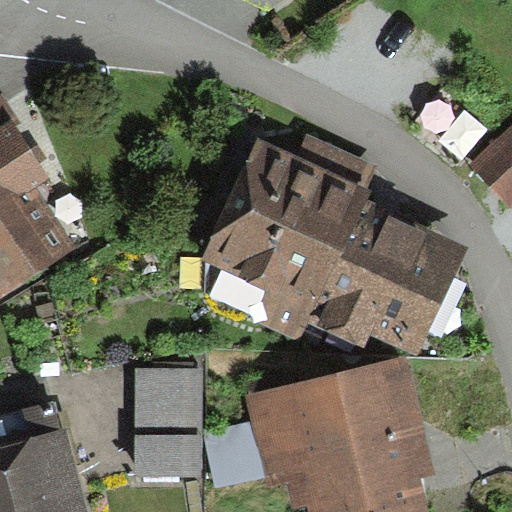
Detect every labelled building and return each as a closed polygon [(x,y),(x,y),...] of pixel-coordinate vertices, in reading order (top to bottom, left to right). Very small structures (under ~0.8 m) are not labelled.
[(242,0),(271,14),(290,0),(242,0)] [(2,103),(0,104),(0,309),(78,260),(36,194),(50,185),(33,158),(13,129),(18,128),(2,103)] [(511,136),(475,170),(511,211),(511,210),(511,136)] [(251,164),(205,266),(221,273),(212,292),(258,313),(253,324),(310,350),(314,341),(358,361),(369,337),(418,360),(467,256),(423,236),(421,241),(366,216),(372,202),(280,160),(251,164)] [(434,481),(407,368),(251,404),(270,485),(278,483),(280,491),(292,488),(295,503),(297,511),(428,511),(422,484),(434,481)] [(202,374),(136,375),(139,484),(204,483),(202,374)] [(88,511),(68,439),(0,457),(0,511),(88,511)]
